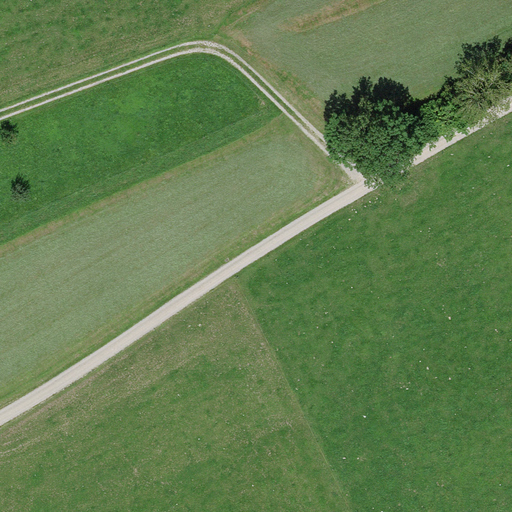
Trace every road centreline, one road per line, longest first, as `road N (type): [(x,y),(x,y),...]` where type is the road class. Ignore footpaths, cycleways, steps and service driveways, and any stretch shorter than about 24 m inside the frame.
road 1 (track): [(511,110),(282,244),(0,427)]
road 2 (track): [(0,132),(220,46),(384,185)]
